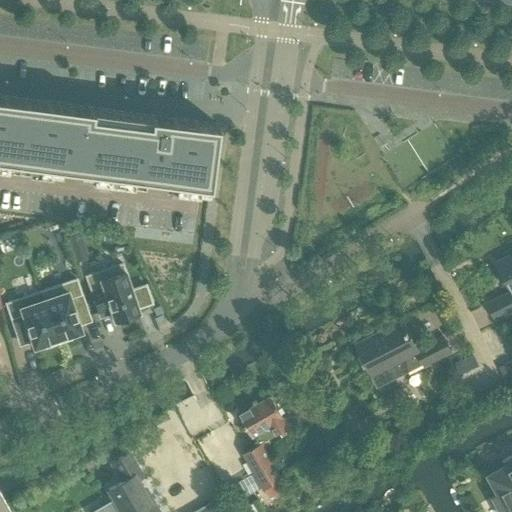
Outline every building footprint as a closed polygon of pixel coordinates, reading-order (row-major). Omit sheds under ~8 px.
[(0,96),(0,157),(210,185),(218,125),(0,96)] [(68,237),(71,247),(83,243),(79,233),(68,237)] [(511,291),(488,304),(496,318),(496,317),(511,309),(511,254),(498,262),(511,288),(511,291)] [(122,263),(85,276),(98,312),(110,308),(114,320),(138,311),(137,308),(148,304),(142,285),(131,289),(122,263)] [(76,279),(41,291),(58,343),(70,338),(69,335),(81,331),(77,320),(88,316),(76,279)] [(58,343),(41,291),(5,303),(18,340),(29,336),(33,347),(45,343),(46,347),(58,343)] [(357,343),(373,375),(373,374),(418,351),(425,365),(426,364),(425,364),(449,352),(450,352),(451,352),(443,337),(418,350),(403,320),(358,343),(357,343)] [(290,426),(284,417),(272,395),(239,414),(252,436),(253,436),(258,444),(243,452),(264,489),(265,488),(270,497),(288,487),(283,478),(265,446),(263,442),(271,437),(290,426)] [(263,442),(265,446),(273,441),(271,437),(263,442)] [(114,498),(89,511),(158,511),(153,502),(149,504),(136,481),(142,478),(128,454),(111,464),(122,482),(109,489),(114,498)] [(508,464),(489,474),(511,480),(511,454),(505,459),(508,464)] [(511,511),(511,480),(489,474),(489,475),(499,493),(494,496),(502,511),(508,511),(509,511),(511,511)] [(343,485),(340,479),(333,482),(336,488),(343,485)]
